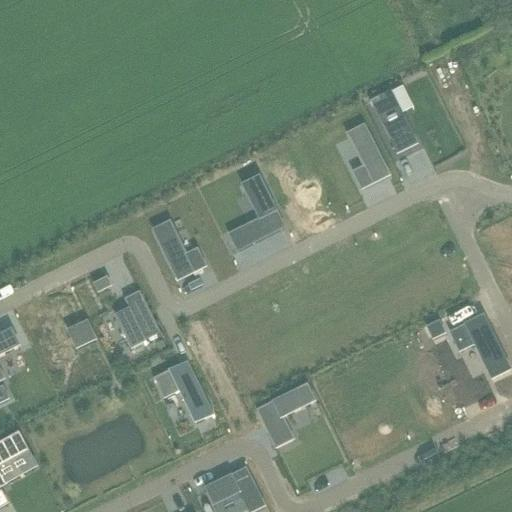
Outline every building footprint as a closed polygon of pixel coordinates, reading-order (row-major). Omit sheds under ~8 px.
[(379,101),(370,105),(372,110),(374,110),(397,156),(417,146),(414,139),(415,139),(412,133),(411,134),(392,96),(380,102),(379,101)] [(364,131),(348,139),(365,171),(354,177),(362,192),(389,179),(364,131)] [(275,151),(265,156),(272,170),(282,165),(275,151)] [(307,200),(296,205),(304,221),(340,203),(314,152),(298,160),(308,179),(299,183),(307,200)] [(263,156),(252,162),(261,179),(272,174),(263,156)] [(260,223),(230,238),(238,254),(284,230),(276,215),(259,181),(243,189),(260,223)] [(418,241),(402,249),(411,266),(429,257),(445,289),(461,281),(445,249),(447,249),(438,231),(433,234),(427,223),(413,230),(418,241)] [(170,227),(154,235),(178,283),(205,270),(197,255),(186,260),(170,227)] [(375,247),(349,260),(356,275),(367,270),(374,283),(381,297),(383,301),(398,294),(375,247)] [(210,249),(202,252),(208,263),(215,259),(210,249)] [(105,282),(94,288),(99,296),(110,291),(105,282)] [(130,314),(115,321),(122,334),(121,335),(124,340),(125,339),(131,353),(144,347),(145,347),(146,347),(146,345),(161,337),(140,295),(124,303),(130,314)] [(427,298),(414,304),(419,314),(432,308),(427,298)] [(75,301),(29,324),(37,340),(66,326),(79,352),(96,343),(75,301)] [(484,321),(451,337),(460,355),(475,348),(493,383),(510,375),(484,321)] [(439,326),(428,332),(433,344),(445,338),(439,326)] [(11,335),(0,340),(0,384),(3,382),(0,376),(0,359),(18,350),(11,335)] [(398,365),(383,372),(391,389),(415,377),(421,388),(431,383),(417,355),(428,350),(422,339),(392,354),(398,365)] [(98,349),(88,354),(94,365),(103,360),(104,359),(99,349),(98,349)] [(188,367),(156,383),(165,400),(179,393),(196,426),(213,418),(202,397),(203,396),(199,387),(198,387),(188,367)] [(368,373),(349,383),(375,435),(394,426),(368,373)] [(307,391),(259,415),(277,451),(292,443),(282,421),(314,405),(307,391)] [(3,392),(0,393),(0,406),(8,403),(3,392)] [(0,490),(4,488),(0,481),(0,470),(27,455),(18,439),(0,448),(0,490)] [(245,473),(205,492),(215,511),(257,511),(263,509),(245,473)]
